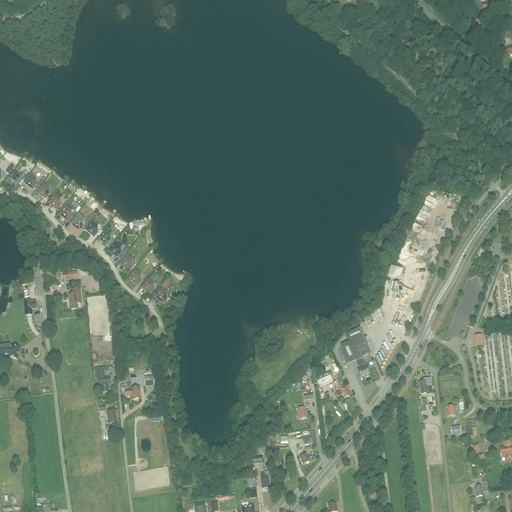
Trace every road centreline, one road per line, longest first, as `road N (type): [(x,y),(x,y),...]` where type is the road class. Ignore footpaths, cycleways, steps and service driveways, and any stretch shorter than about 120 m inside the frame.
road 1 (primary): [(289,511),(382,402),(423,332)]
road 2 (residential): [(68,511),(44,300)]
road 3 (track): [(157,316),(124,287),(107,258),(28,197),(0,194)]
road 4 (primary): [(423,332),(469,243),(511,191)]
road 5 (unclassified): [(511,90),(415,0)]
road 6 (residential): [(511,411),(478,405),(459,354),(423,332)]
